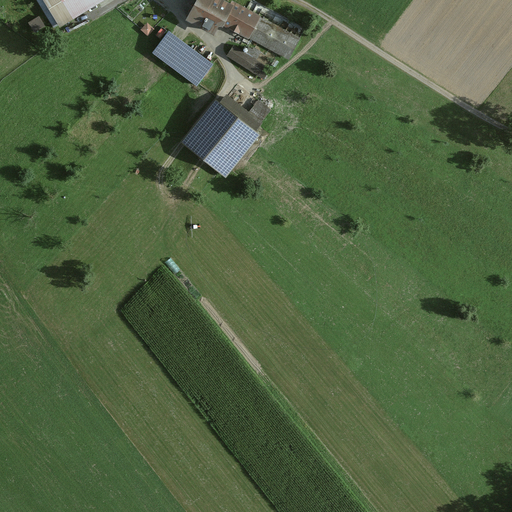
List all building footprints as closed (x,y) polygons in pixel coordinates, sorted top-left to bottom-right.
[(107,0),(45,0),(60,27),(107,0)] [(288,60),(300,38),(232,3),(228,11),(208,0),(199,0),(190,18),(219,33),(223,25),(288,60)] [(213,65),(169,34),(157,51),(200,82),(213,65)] [(235,43),(228,54),(264,78),(272,67),(235,43)] [(262,123),(225,94),(185,143),(222,172),(262,123)]
